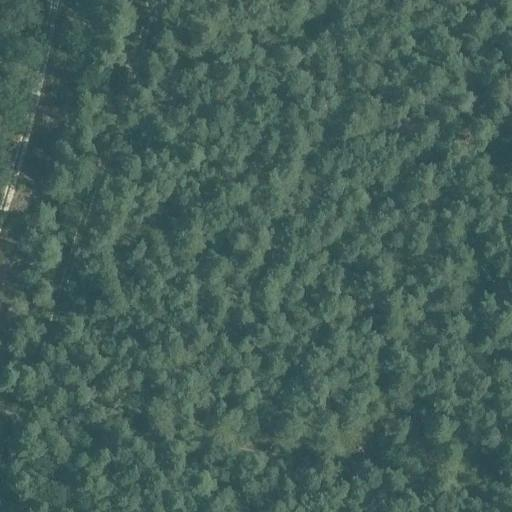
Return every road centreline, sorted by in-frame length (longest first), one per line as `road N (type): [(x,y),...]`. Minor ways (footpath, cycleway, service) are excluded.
road 1 (track): [(159,0),(0,490)]
road 2 (track): [(22,422),(511,500)]
